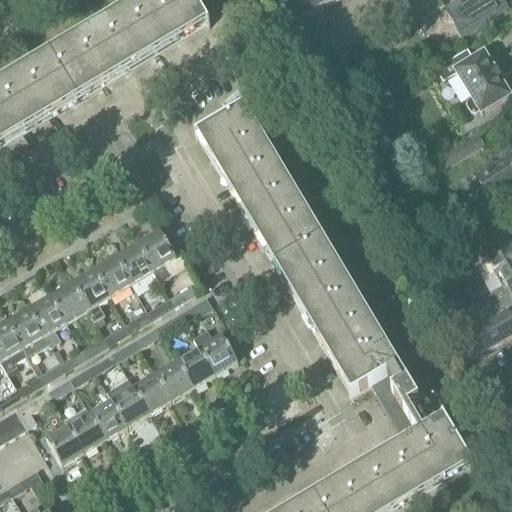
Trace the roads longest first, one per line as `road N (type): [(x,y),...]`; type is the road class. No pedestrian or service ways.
road 1 (unclassified): [(351,446),(142,97)]
road 2 (residential): [(0,182),(142,97)]
road 3 (residential): [(238,511),(351,446)]
